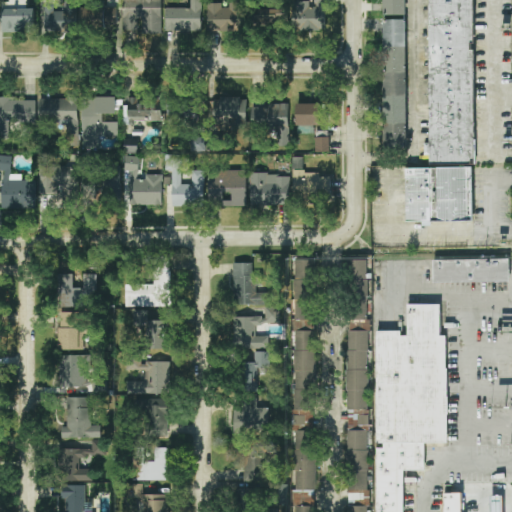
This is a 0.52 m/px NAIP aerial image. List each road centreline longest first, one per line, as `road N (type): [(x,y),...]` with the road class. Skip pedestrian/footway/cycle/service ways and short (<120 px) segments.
road 1 (residential): [(356,66),(0,65)]
road 2 (residential): [(351,234),(0,240)]
road 3 (residential): [(206,511),(205,238)]
road 4 (residential): [(30,511),(27,240)]
road 5 (residential): [(351,234),(356,0)]
road 6 (residential): [(331,392),(332,511)]
